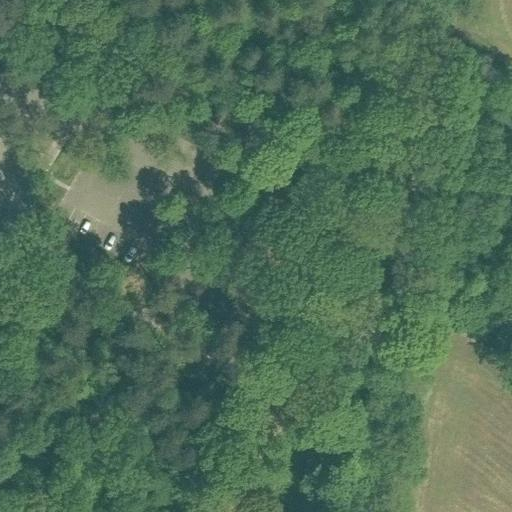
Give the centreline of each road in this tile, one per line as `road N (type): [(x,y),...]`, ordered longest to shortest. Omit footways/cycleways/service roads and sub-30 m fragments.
road 1 (unclassified): [(415,196),(343,177),(33,0)]
road 2 (tertiary): [(367,511),(415,196)]
road 3 (tertiary): [(415,196),(449,0)]
